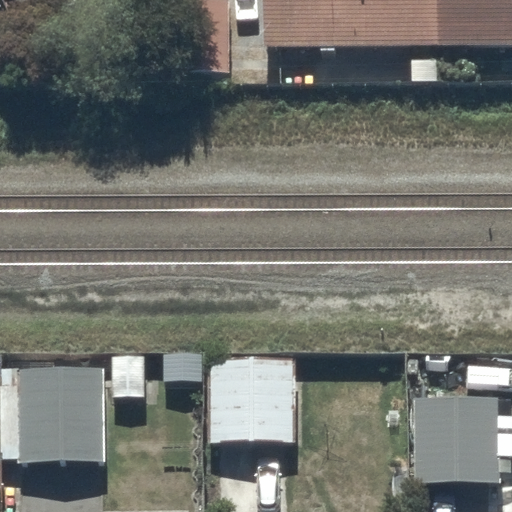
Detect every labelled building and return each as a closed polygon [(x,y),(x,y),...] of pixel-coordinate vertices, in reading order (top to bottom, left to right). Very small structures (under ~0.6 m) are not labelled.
[(71,0),(11,0),(28,38),(78,15),(71,0)] [(511,0),(265,0),(266,56),(511,53),(511,0)] [(231,7),(169,5),(167,78),(229,80),(231,7)] [(297,366),(208,366),(208,452),(297,452),(297,366)] [(74,379),(21,379),(21,395),(3,395),(3,467),(22,467),(22,472),(107,471),(107,378),(104,378),(105,367),(74,367),(74,379)] [(497,408),(412,408),(412,490),(500,491),(500,462),(511,461),(511,423),(497,423),(497,408)]
